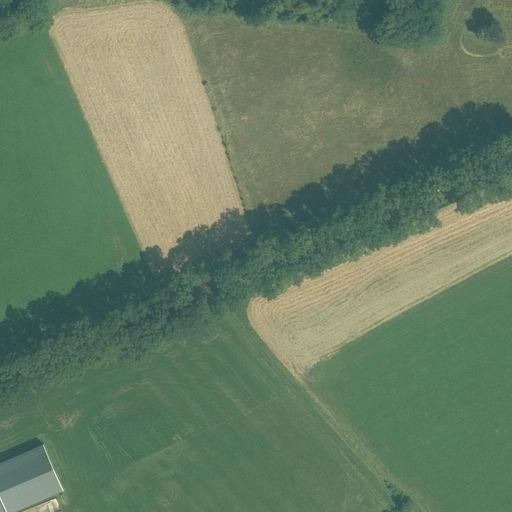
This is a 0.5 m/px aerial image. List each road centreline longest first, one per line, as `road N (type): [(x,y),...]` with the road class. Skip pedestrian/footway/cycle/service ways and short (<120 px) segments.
road 1 (unclassified): [(511,153),(0,376)]
road 2 (track): [(224,305),(392,511)]
